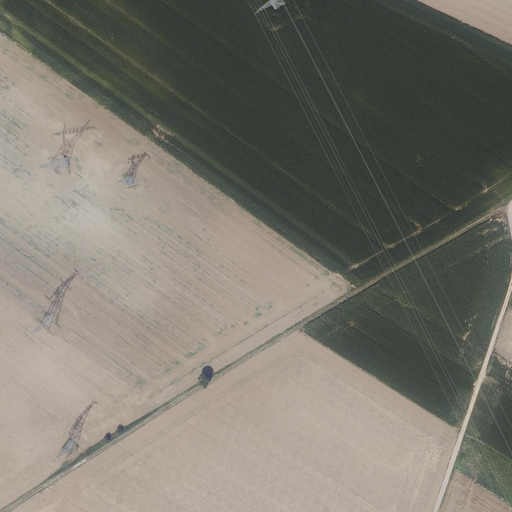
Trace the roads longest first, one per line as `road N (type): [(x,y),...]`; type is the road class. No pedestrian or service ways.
road 1 (track): [(511,200),(4,511)]
road 2 (track): [(432,511),(511,275)]
